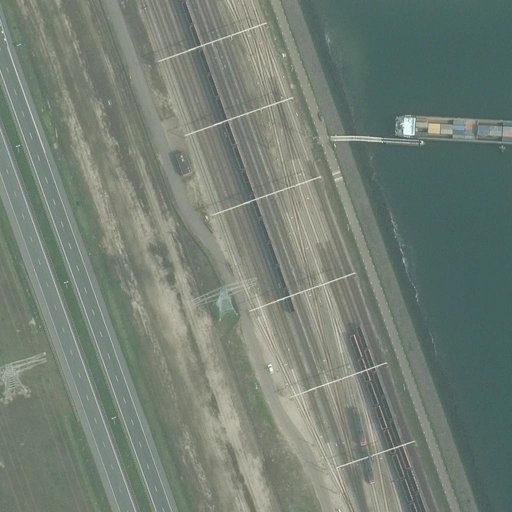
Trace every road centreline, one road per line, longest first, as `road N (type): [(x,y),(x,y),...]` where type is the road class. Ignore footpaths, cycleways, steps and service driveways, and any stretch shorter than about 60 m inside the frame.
road 1 (trunk): [(164,511),(0,48)]
road 2 (trunk): [(0,152),(127,511)]
